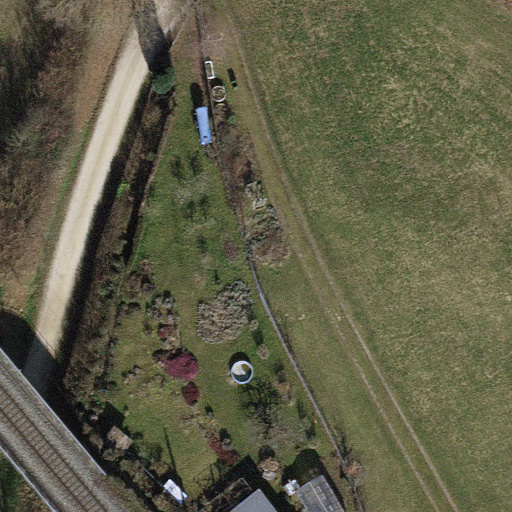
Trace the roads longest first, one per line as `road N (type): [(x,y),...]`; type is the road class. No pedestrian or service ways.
road 1 (track): [(220,0),(231,71),(321,294),(440,511)]
road 2 (track): [(154,0),(38,380),(0,425)]
